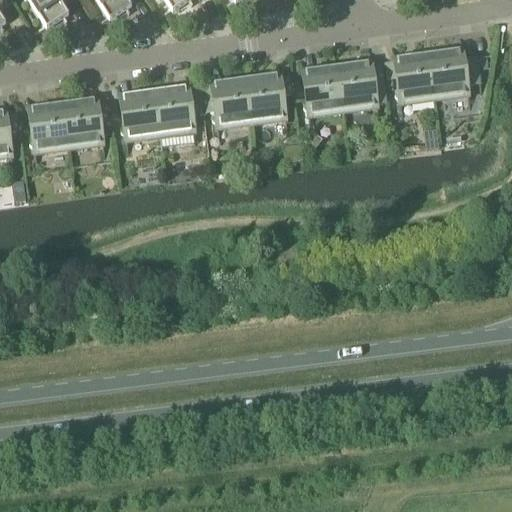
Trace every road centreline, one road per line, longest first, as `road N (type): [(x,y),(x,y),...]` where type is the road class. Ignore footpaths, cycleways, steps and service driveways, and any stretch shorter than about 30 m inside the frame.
road 1 (primary): [(0,440),(511,375)]
road 2 (primary): [(511,337),(0,401)]
road 3 (residential): [(0,77),(367,27)]
road 4 (residential): [(367,27),(511,4)]
